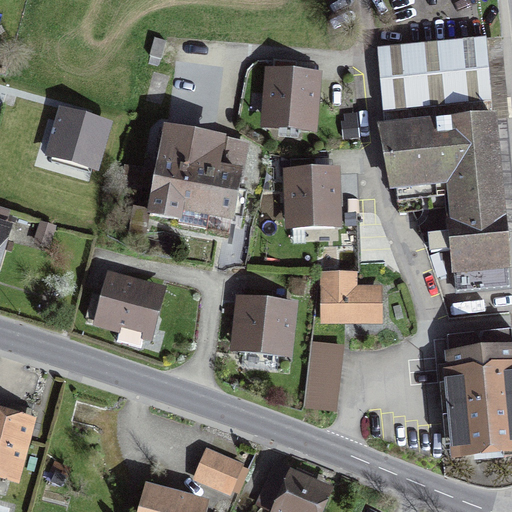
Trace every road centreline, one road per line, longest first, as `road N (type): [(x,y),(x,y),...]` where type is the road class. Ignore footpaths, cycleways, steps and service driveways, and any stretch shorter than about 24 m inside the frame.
road 1 (secondary): [(0,333),(493,511)]
road 2 (unknown): [(511,36),(364,61)]
